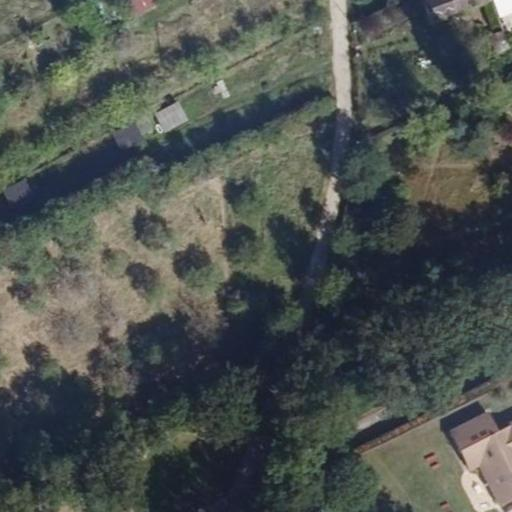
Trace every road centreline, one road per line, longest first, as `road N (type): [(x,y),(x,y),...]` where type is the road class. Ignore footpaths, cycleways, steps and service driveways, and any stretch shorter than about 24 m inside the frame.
road 1 (residential): [(224,505),(342,187),(348,0)]
road 2 (residential): [(224,505),(511,357)]
